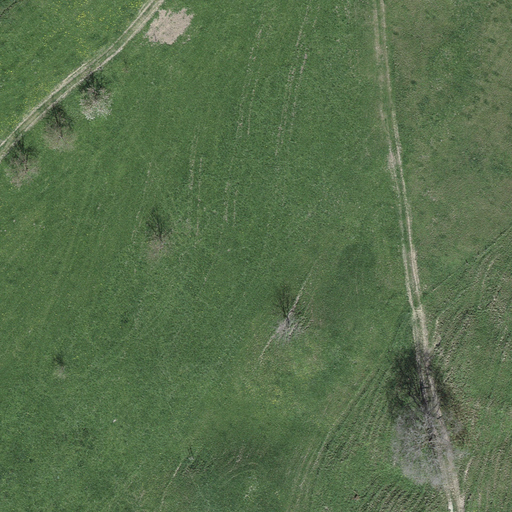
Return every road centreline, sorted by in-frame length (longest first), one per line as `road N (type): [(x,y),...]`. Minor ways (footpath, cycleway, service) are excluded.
road 1 (track): [(458,511),(400,218),(380,0)]
road 2 (track): [(159,0),(0,151)]
